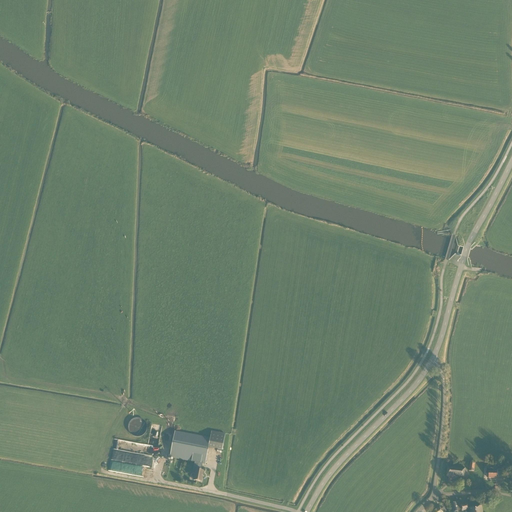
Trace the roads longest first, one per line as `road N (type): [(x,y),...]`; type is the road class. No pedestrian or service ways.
road 1 (secondary): [(430,361),(469,242),(511,162)]
road 2 (secondary): [(306,511),(340,461),(430,361)]
road 3 (unclassified): [(433,494),(444,387),(430,361)]
